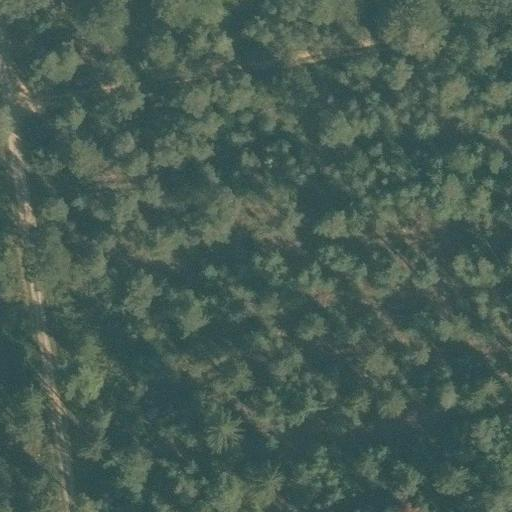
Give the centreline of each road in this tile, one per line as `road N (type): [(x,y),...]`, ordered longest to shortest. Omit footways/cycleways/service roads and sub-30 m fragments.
road 1 (track): [(11,124),(511,35)]
road 2 (track): [(11,124),(67,511)]
